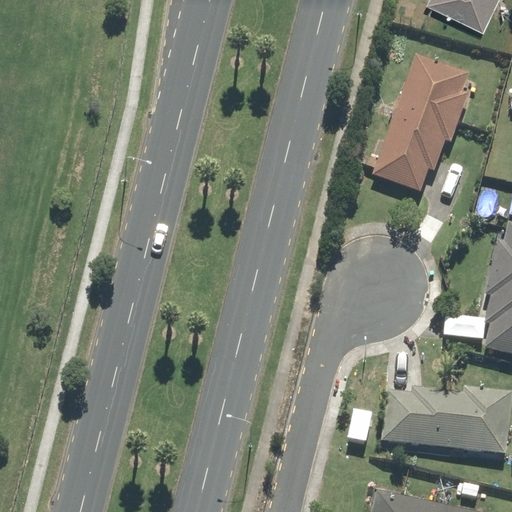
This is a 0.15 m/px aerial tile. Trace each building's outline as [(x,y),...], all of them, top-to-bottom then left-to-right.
[(511,0),(425,0),(425,2),(478,28),(491,0),(507,0),(511,2),(511,0)] [(458,100),(466,75),(411,57),(371,180),(417,195),(425,171),(433,174),(443,144),(451,146),(465,102),(458,100)] [(492,249),(482,298),(491,299),(479,353),(511,360),(511,227),(506,226),(501,251),(492,249)] [(459,397),(411,393),(411,398),(381,396),(377,446),(505,456),(510,394),(459,390),(459,397)] [(441,511),(376,497),(373,511),(441,511)]
